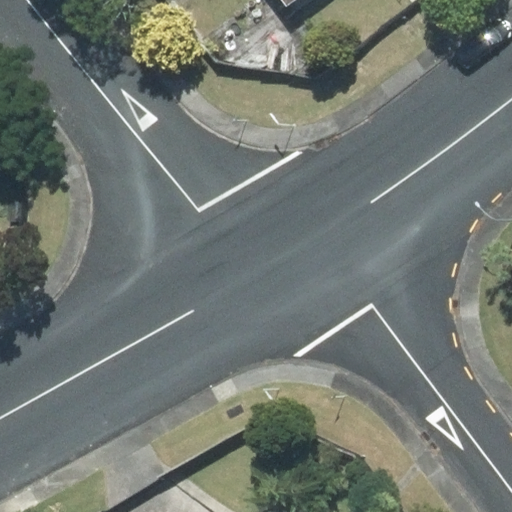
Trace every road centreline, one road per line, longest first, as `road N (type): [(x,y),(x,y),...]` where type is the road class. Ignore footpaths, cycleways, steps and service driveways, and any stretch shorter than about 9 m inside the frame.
road 1 (residential): [(24,0),(196,208),(289,259)]
road 2 (residential): [(0,421),(289,259)]
road 3 (residential): [(511,484),(378,313),(289,259)]
road 4 (residential): [(289,259),(511,100)]
